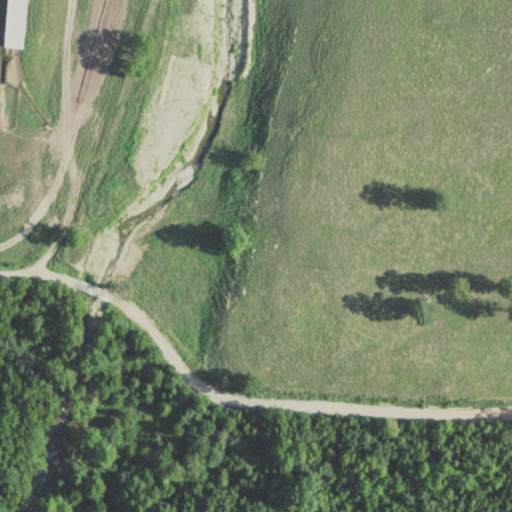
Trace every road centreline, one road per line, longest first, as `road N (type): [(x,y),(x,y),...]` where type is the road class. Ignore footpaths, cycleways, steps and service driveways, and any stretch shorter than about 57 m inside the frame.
road 1 (residential): [(511,407),(261,401),(187,375),(90,281),(49,268),(0,267)]
road 2 (residential): [(76,277),(164,68),(176,0)]
